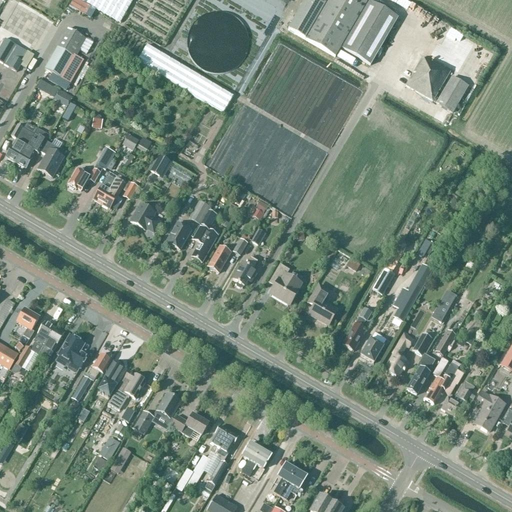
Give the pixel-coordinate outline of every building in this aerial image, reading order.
[(77,0),(120,24),(133,0),(77,0)] [(369,1),(367,0),(305,0),(288,32),(304,41),(335,59),(341,50),(370,67),(398,20),(368,2),(369,1)] [(68,8),(75,11),(79,5),(72,1),(68,8)] [(421,4),(418,9),(430,16),(433,11),(421,4)] [(68,30),(44,70),(53,75),(70,85),(84,62),(76,58),(86,40),(68,30)] [(34,57),(27,53),(5,40),(0,48),(0,63),(17,74),(22,66),(27,69),(34,57)] [(101,60),(106,47),(96,43),(91,56),(101,60)] [(223,115),(233,98),(147,47),(136,65),(223,115)] [(445,70),(430,61),(430,63),(423,59),(422,59),(405,87),(433,103),(450,73),(445,70)] [(66,93),(70,85),(53,75),(48,82),(66,93)] [(452,114),(468,87),(452,78),(436,105),(452,114)] [(41,81),(37,89),(45,94),(50,86),(41,81)] [(59,92),(54,101),(66,108),(71,99),(59,92)] [(75,109),(71,106),(65,116),(70,118),(75,109)] [(44,133),(47,126),(41,123),(37,130),(44,133)] [(35,136),(33,135),(17,126),(11,138),(16,141),(6,159),(18,166),(20,161),(19,160),(22,154),(22,153),(23,151),(25,153),(35,136)] [(40,152),(46,142),(35,136),(25,153),(23,151),(22,153),(22,154),(19,160),(20,161),(18,166),(25,170),(35,154),(38,156),(40,152)] [(127,137),(121,147),(132,153),(135,148),(138,143),(127,137)] [(151,145),(142,140),(138,148),(147,153),(151,145)] [(64,159),(64,158),(57,154),(59,150),(47,143),(40,154),(46,157),(38,171),(52,180),(64,159)] [(189,152),(199,159),(203,152),(193,146),(189,152)] [(162,181),(171,164),(158,157),(148,173),(162,181)] [(88,181),(94,185),(100,175),(102,170),(105,172),(109,166),(101,161),(98,167),(96,167),(90,178),(78,171),(68,187),(70,188),(69,190),(73,192),(75,191),(76,192),(77,191),(81,193),(88,181)] [(176,168),(173,175),(196,185),(200,179),(176,168)] [(31,186),(37,174),(32,171),(26,183),(31,186)] [(130,201),(136,192),(138,189),(125,181),(125,180),(124,177),(120,175),(116,181),(114,184),(101,206),(110,211),(122,191),(123,192),(125,193),(127,193),(124,198),(130,201)] [(101,206),(114,184),(110,181),(105,189),(101,187),(93,201),(101,206)] [(201,227),(206,218),(205,218),(210,209),(199,203),(189,220),(201,227)] [(254,203),(252,208),(259,212),(262,208),(254,203)] [(153,234),(160,223),(154,219),(157,215),(141,206),(131,224),(145,232),(146,230),(153,234)] [(228,212),(229,215),(234,218),(237,211),(231,207),(228,212)] [(213,223),(207,219),(206,218),(201,227),(202,228),(201,230),(200,229),(193,239),(201,244),(192,259),(202,265),(217,239),(207,233),(213,223)] [(180,252),(191,232),(178,224),(166,244),(180,252)] [(266,236),(258,231),(251,243),(259,248),(266,236)] [(437,244),(442,247),(446,240),(441,237),(437,244)] [(248,245),(240,240),(233,254),(240,258),(248,245)] [(426,242),(417,257),(423,260),(431,246),(426,242)] [(397,267),(403,258),(407,250),(406,250),(407,247),(399,243),(394,253),(390,259),(391,260),(384,271),(372,291),(382,298),(399,269),(397,267)] [(219,275),(231,254),(220,248),(208,268),(209,269),(210,271),(212,273),(215,272),(219,275)] [(250,284),(257,273),(253,271),(257,263),(250,259),(246,266),(243,265),(240,270),(233,282),(244,288),(247,282),(250,284)] [(350,261),(347,267),(356,272),(360,266),(350,261)] [(468,264),(465,269),(470,272),(473,266),(468,264)] [(289,306),(301,284),(287,276),(290,272),(280,266),(272,280),(278,284),(271,296),(289,306)] [(398,311),(393,319),(403,325),(433,272),(422,266),(407,292),(403,290),(393,308),(398,311)] [(328,327),(337,311),(322,302),(328,292),(319,287),(311,300),(317,304),(310,316),(328,327)] [(443,300),(439,307),(448,313),(452,306),(443,300)] [(0,329),(14,305),(7,301),(0,313),(0,329)] [(354,353),(366,332),(362,329),(366,322),(366,323),(372,314),(365,310),(360,317),(342,347),(354,353)] [(34,333),(32,332),(39,320),(25,311),(17,325),(27,331),(23,337),(29,341),(34,333)] [(26,348),(11,373),(14,375),(20,373),(32,353),(38,357),(39,355),(43,349),(54,330),(45,324),(33,343),(34,344),(30,351),(26,348)] [(43,349),(39,355),(45,359),(47,355),(50,357),(52,354),(63,335),(54,330),(43,349)] [(447,332),(435,354),(443,358),(447,351),(449,347),(455,337),(447,332)] [(422,335),(412,353),(422,358),(432,341),(422,335)] [(395,357),(386,372),(396,378),(401,371),(404,373),(409,365),(399,359),(405,349),(410,340),(403,336),(396,349),(392,355),(395,357)] [(70,364),(80,370),(88,358),(81,354),(81,352),(84,346),(70,338),(59,357),(60,358),(56,364),(65,369),(68,368),(70,364)] [(383,349),(370,341),(360,358),(373,366),(383,349)] [(19,356),(0,345),(0,366),(9,372),(19,356)] [(511,371),(511,347),(500,367),(511,374),(511,371)] [(416,397),(425,382),(429,375),(428,374),(435,362),(424,356),(417,368),(420,369),(416,376),(407,391),(416,397)] [(99,374),(103,376),(111,363),(100,357),(92,370),(88,376),(90,377),(95,380),(99,374)] [(442,360),(437,368),(432,376),(438,380),(448,364),(442,360)] [(108,395),(109,392),(123,370),(114,365),(104,381),(109,384),(105,390),(104,392),(94,408),(99,411),(109,395),(108,395)] [(433,385),(423,402),(424,402),(425,403),(425,404),(428,407),(430,405),(430,406),(433,407),(440,395),(443,396),(445,392),(450,383),(456,373),(456,374),(459,370),(450,366),(438,388),(433,385)] [(489,372),(482,374),(484,381),(491,378),(489,372)] [(129,398),(135,402),(146,383),(129,373),(124,380),(108,406),(119,413),(127,399),(128,400),(129,398)] [(456,373),(450,383),(456,386),(457,387),(462,377),(456,374),(456,373)] [(91,383),(85,379),(74,395),(81,399),(91,383)] [(448,399),(441,411),(455,419),(462,407),(463,408),(465,404),(466,404),(469,399),(473,402),(475,398),(471,395),(474,391),(475,389),(474,389),(464,383),(456,398),(454,402),(448,399)] [(30,390),(23,400),(29,404),(35,393),(30,390)] [(489,434),(505,406),(489,397),(482,393),(475,406),(483,410),(474,426),(489,434)] [(160,418),(169,423),(180,403),(167,395),(156,413),(161,416),(160,418)] [(10,404),(5,401),(2,406),(7,409),(10,404)] [(84,411),(78,421),(83,424),(89,414),(84,411)] [(511,440),(511,413),(510,412),(502,425),(510,430),(505,437),(511,440)] [(154,420),(143,413),(133,431),(135,432),(132,437),(139,441),(142,436),(144,437),(154,420)] [(194,434),(201,438),(209,425),(193,416),(188,424),(177,417),(170,429),(190,441),(194,434)] [(17,441),(24,430),(19,427),(12,438),(17,441)] [(127,432),(119,427),(113,438),(121,442),(127,432)] [(215,456),(229,433),(221,428),(210,445),(214,448),(210,453),(215,456)] [(214,457),(223,463),(238,438),(229,433),(215,456),(214,457)] [(7,443),(0,455),(0,458),(5,461),(13,447),(7,443)] [(245,476),(260,451),(250,445),(241,459),(248,463),(242,474),(245,476)] [(123,450),(110,472),(118,477),(131,455),(123,450)] [(256,467),(263,472),(271,458),(260,451),(245,476),(250,479),(256,467)] [(187,471),(178,485),(191,493),(210,462),(203,457),(193,475),(187,471)] [(99,459),(94,467),(104,473),(108,465),(99,459)] [(208,484),(215,488),(228,467),(221,463),(208,484)] [(280,500),(296,472),(285,466),(277,480),(281,482),(273,495),(280,500)] [(295,498),(296,497),(307,478),(296,472),(280,500),(286,503),(291,495),(295,498)] [(208,484),(204,490),(211,494),(215,488),(208,484)] [(223,511),(229,504),(216,497),(207,511),(223,511)] [(326,511),(331,505),(320,498),(311,511),(326,511)]
